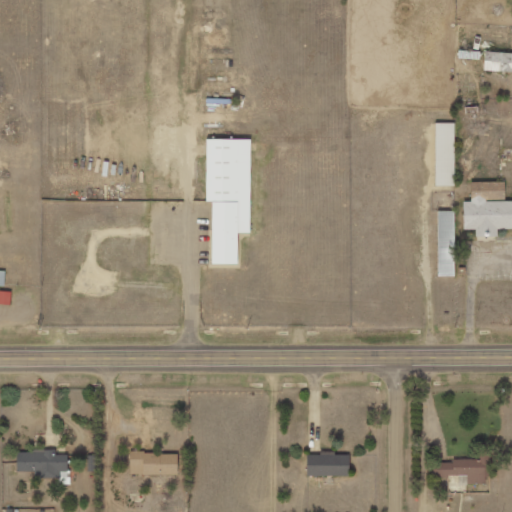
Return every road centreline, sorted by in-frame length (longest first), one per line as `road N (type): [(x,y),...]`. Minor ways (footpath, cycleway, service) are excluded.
road 1 (secondary): [(0,358),(511,357)]
road 2 (residential): [(396,511),(395,358)]
